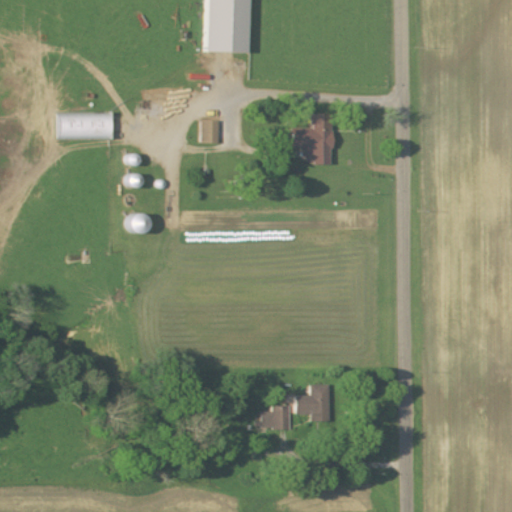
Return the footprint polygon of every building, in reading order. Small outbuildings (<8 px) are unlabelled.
[(244,54),(244,0),(201,0),(201,53),(244,54)] [(107,114),(54,115),(54,141),(107,141),(107,114)] [(327,165),(327,115),(307,115),(307,129),(289,129),(289,148),(300,148),(300,165),(327,165)] [(198,144),(216,144),(216,122),(198,121),(198,144)] [(138,235),(141,216),(125,213),(121,232),(138,235)] [(292,416),(307,415),(307,423),(326,422),(325,385),(306,386),(307,396),(291,397),(292,416)] [(288,432),(287,407),(270,407),(270,413),(259,413),(260,433),(288,432)]
